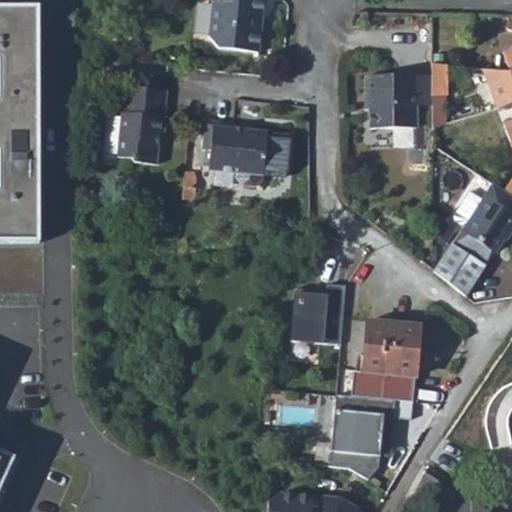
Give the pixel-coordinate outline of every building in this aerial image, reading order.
[(212,0),(209,34),(216,50),(257,54),(260,30),(254,29),(256,18),(262,18),(262,0),(212,0)] [(0,246),(38,247),(36,135),(35,11),(0,10),(0,246)] [(511,31),(511,15),(492,15),(492,25),(511,31)] [(118,24),(103,23),(101,41),(116,42),(118,24)] [(511,52),(503,56),(510,73),(511,71),(511,52)] [(443,66),(427,64),(428,77),(428,89),(443,89),(443,66)] [(511,71),(510,73),(485,70),(497,106),(511,101),(511,71)] [(414,130),(413,106),(413,77),(364,77),(364,97),(369,98),(368,130),(414,130)] [(413,77),(413,106),(428,106),(428,89),(428,77),(413,77)] [(168,93),(127,89),(125,112),(122,111),(121,118),(118,154),(117,156),(131,158),(137,163),(157,166),(161,136),(166,136),(168,119),(166,119),(168,93)] [(511,101),(497,106),(502,122),(511,119),(511,101)] [(118,154),(121,118),(108,116),(104,153),(118,154)] [(263,181),(264,173),(287,174),(291,132),(268,130),(268,129),(243,126),(242,131),(236,131),(237,125),(237,122),(206,119),(203,149),(212,150),(211,165),(214,170),(237,172),(236,177),(243,184),(255,185),(259,185),(263,181)] [(511,119),(502,122),(511,152),(511,119)] [(197,178),(183,177),(181,197),(195,199),(197,178)] [(463,236),(496,255),(509,235),(511,237),(511,199),(504,195),(493,187),(483,204),(469,196),(454,220),(455,225),(465,232),(463,236)] [(457,234),(444,224),(439,232),(451,242),(457,234)] [(496,255),(463,236),(457,246),(487,268),(496,255)] [(445,250),(481,277),(486,270),(487,268),(457,246),(451,242),(445,250)] [(430,272),(467,300),(481,277),(445,250),(430,272)] [(295,290),(291,342),(340,346),(345,287),(327,286),(326,297),(314,296),(315,291),(295,290)] [(417,327),(363,323),(359,374),(353,373),(351,397),(394,401),(411,402),(417,327)] [(330,467),(350,469),(369,482),(378,468),(381,432),(391,433),(394,401),(351,397),(335,396),(330,467)] [(0,481),(11,456),(0,451),(0,481)] [(486,511),(454,492),(442,511),(486,511)] [(280,494),(270,503),(268,511),(356,511),(359,509),(342,499),(280,494)]
